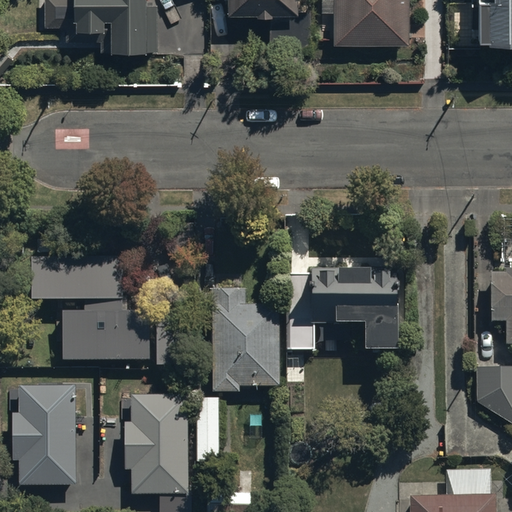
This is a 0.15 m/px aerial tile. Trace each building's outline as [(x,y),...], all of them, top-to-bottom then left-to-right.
[(66,0),(67,38),(76,38),(76,27),(102,27),(102,46),(102,47),(157,48),(157,1),(147,1),(146,0),(66,0)] [(301,0),(227,0),(227,12),(270,12),(270,48),(311,48),(311,7),(302,7),(301,0)] [(321,0),(321,9),(335,10),(334,41),(407,43),(407,0),(321,0)] [(511,0),(475,0),(477,37),(511,36),(511,0)] [(127,253),(32,254),(32,296),(127,296),(127,253)] [(511,263),(505,264),(505,269),(489,269),(489,318),(505,318),(505,341),(511,340),(511,263)] [(396,265),(310,265),(310,273),(286,273),(286,348),(313,348),(312,322),(360,322),(360,344),(396,344),(396,265)] [(242,275),(216,274),(216,286),(212,286),(212,389),(240,389),(240,383),(278,383),(278,302),(245,302),(245,286),(242,286),(242,275)] [(86,308),(64,308),(64,357),(148,357),(148,310),(127,310),(127,298),(86,298),(86,308)] [(190,307),(156,307),(156,363),(190,363),(190,307)] [(511,364),(476,366),(475,399),(511,423),(511,364)] [(76,384),(20,384),(20,410),(13,410),(13,459),(19,459),(19,482),(76,483),(76,384)] [(190,393),(133,393),(132,420),(125,420),(124,467),(131,467),(131,491),(188,492),(190,393)] [(219,396),(197,396),(197,459),(219,459),(219,396)] [(491,511),(491,468),(444,468),(444,488),(405,488),(404,511),(491,511)]
